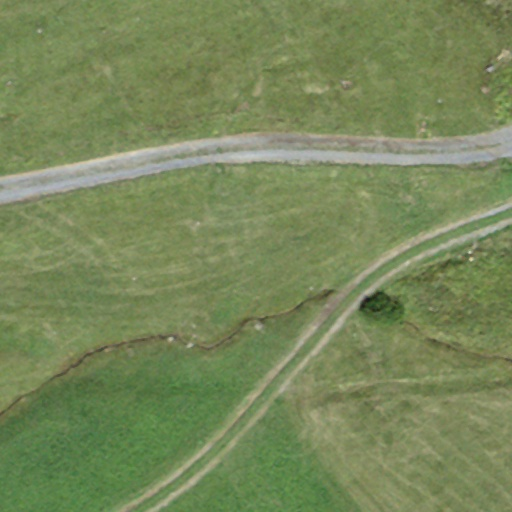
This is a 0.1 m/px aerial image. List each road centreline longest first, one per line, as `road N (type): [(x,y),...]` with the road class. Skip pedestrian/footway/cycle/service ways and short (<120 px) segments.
road 1 (track): [(511,156),(486,167),(189,169),(0,211)]
road 2 (track): [(511,231),(398,270),(162,499),(134,511)]
